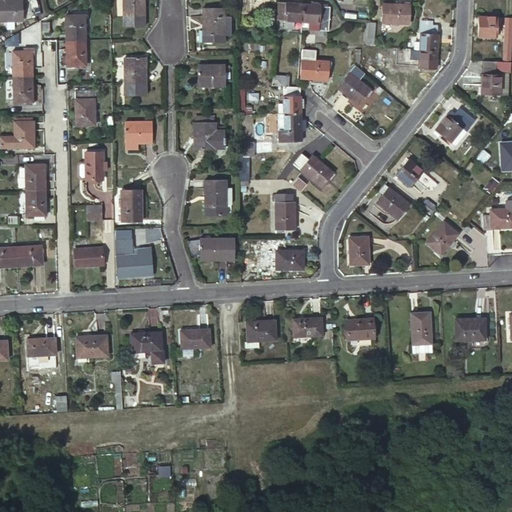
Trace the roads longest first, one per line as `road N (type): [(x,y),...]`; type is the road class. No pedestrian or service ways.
road 1 (residential): [(62,301),(62,152),(48,42)]
road 2 (residential): [(375,164),(459,61),(465,0)]
road 3 (residential): [(511,275),(327,285)]
road 4 (unclassified): [(172,152),(170,226),(189,294)]
road 5 (residential): [(327,285),(189,294)]
road 6 (residential): [(327,285),(328,228),(375,164)]
road 7 (residential): [(189,294),(62,301)]
